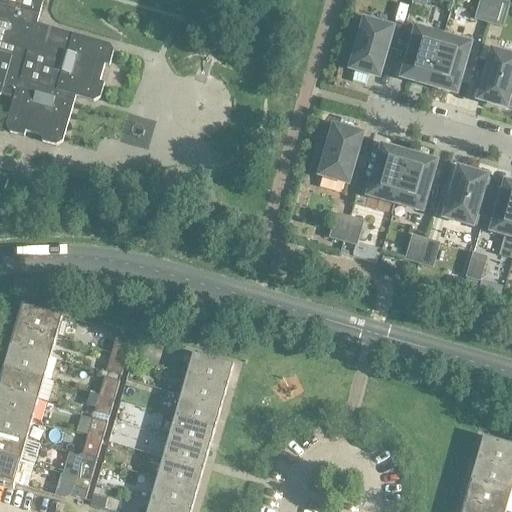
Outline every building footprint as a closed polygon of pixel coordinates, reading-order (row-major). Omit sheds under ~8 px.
[(0,0),(0,96),(1,96),(14,100),(6,127),(10,134),(24,138),(26,133),(43,138),(42,143),(56,147),(63,143),(76,98),(94,103),(101,99),(105,85),(100,83),(105,66),(110,67),(114,53),(110,46),(37,25),(44,0),(0,0)] [(496,0),(494,0),(481,0),(475,22),(488,25),(496,0)] [(509,4),(496,0),(488,25),(502,29),(509,4)] [(388,48),(388,49),(393,30),(365,22),(365,24),(354,21),(341,67),(351,69),(351,71),(356,73),(353,83),(365,86),(368,76),(373,78),(378,60),(384,62),(388,48)] [(408,81),(429,88),(443,39),(417,31),(411,49),(412,49),(408,62),(413,64),(408,81)] [(470,46),(443,39),(429,88),(451,94),(456,76),(461,78),(465,65),(470,46)] [(507,108),(511,109),(511,58),(493,53),(487,71),(488,71),(484,84),(489,86),(484,103),(506,110),(507,108)] [(353,167),(357,155),(351,153),(357,135),(352,134),(355,124),(342,120),(339,130),(334,129),(334,131),(324,128),(311,173),(321,176),(320,178),(348,186),(353,168),(353,167)] [(368,198),(395,206),(409,157),(388,151),(383,168),(378,167),(374,180),(368,198)] [(431,163),(409,157),(395,206),(422,213),(427,195),(431,182),(425,181),(431,163)] [(481,228),(494,183),(486,181),(486,179),(464,173),(459,190),(454,189),(450,202),(445,220),(472,228),(473,226),(481,228)] [(492,233),(511,239),(511,186),(507,204),(501,202),(497,215),(492,233)] [(337,214),(330,239),(343,243),(350,218),(337,214)] [(364,222),(350,218),(343,243),(357,247),(364,222)] [(413,236),(405,261),(419,265),(426,240),(413,236)] [(440,244),(426,240),(419,265),(433,269),(440,244)] [(474,254),(466,279),(480,283),(487,258),(474,254)] [(455,278),(453,285),(462,287),(464,281),(455,278)] [(467,281),(465,290),(474,293),(477,283),(467,281)] [(492,285),(488,297),(500,300),(503,288),(492,285)] [(23,305),(20,315),(17,326),(20,327),(20,328),(57,339),(63,317),(23,305)] [(20,327),(17,326),(11,347),(15,348),(14,349),(51,359),(57,339),(20,328),(20,327)] [(132,341),(117,337),(114,346),(129,350),(132,341)] [(129,350),(114,346),(112,354),(127,359),(129,350)] [(15,348),(11,347),(5,368),(9,369),(8,370),(45,380),(51,359),(14,349),(15,348)] [(127,359),(112,354),(109,363),(124,368),(127,359)] [(234,366),(194,355),(187,376),(224,387),(224,386),(228,387),(234,366)] [(124,368),(109,363),(107,372),(122,377),(124,368)] [(9,369),(5,368),(0,383),(0,388),(3,390),(2,391),(39,401),(45,380),(8,370),(9,369)] [(224,387),(187,376),(181,397),(218,408),(218,407),(222,408),(228,387),(224,386),(224,387)] [(105,378),(102,387),(117,391),(120,382),(105,378)] [(117,391),(102,387),(100,396),(115,400),(117,391)] [(3,390),(0,388),(0,412),(33,422),(39,401),(2,391),(3,390)] [(115,400),(100,396),(97,405),(112,409),(115,400)] [(218,408),(181,397),(175,418),(212,428),(212,427),(216,428),(222,408),(218,407),(218,408)] [(112,409),(97,405),(95,414),(110,418),(112,409)] [(0,434),(27,443),(33,422),(0,412),(0,434)] [(212,428),(175,418),(169,439),(206,449),(206,448),(210,449),(216,428),(212,427),(212,428)] [(93,420),(90,429),(105,433),(108,424),(93,420)] [(105,433),(90,429),(88,438),(103,442),(105,433)] [(0,457),(21,463),(27,443),(0,434),(0,457)] [(103,442),(88,438),(85,446),(100,451),(103,442)] [(511,446),(484,438),(481,448),(478,459),(482,460),(481,461),(511,470),(511,446)] [(206,449),(169,439),(163,459),(200,470),(200,469),(204,470),(210,449),(206,448),(206,449)] [(100,451),(85,446),(83,456),(98,460),(100,451)] [(0,480),(15,485),(21,463),(0,457),(0,480)] [(200,470),(163,459),(157,480),(194,491),(194,490),(198,491),(204,470),(200,469),(200,470)] [(482,460),(478,459),(472,480),(476,481),(475,482),(511,492),(511,470),(481,461),(482,460)] [(81,461),(78,470),(93,475),(96,465),(81,461)] [(67,467),(64,476),(76,479),(78,470),(67,467)] [(93,475),(78,470),(76,479),(91,483),(93,475)] [(64,476),(62,485),(73,488),(76,479),(64,476)] [(91,483),(76,479),(73,488),(88,492),(91,483)] [(194,491),(157,480),(152,501),(188,511),(192,511),(198,491),(194,490),(194,491)] [(476,481),(472,480),(466,501),(470,502),(469,503),(501,511),(506,511),(511,492),(475,482),(476,481)] [(88,492),(73,488),(71,497),(86,501),(88,492)] [(94,496),(91,507),(104,511),(107,500),(94,496)] [(188,511),(152,501),(148,511),(192,511),(188,511)] [(470,502),(466,501),(462,511),(501,511),(469,503),(470,502)]
